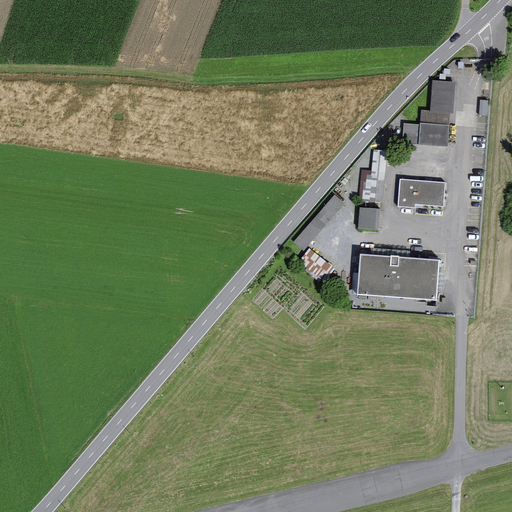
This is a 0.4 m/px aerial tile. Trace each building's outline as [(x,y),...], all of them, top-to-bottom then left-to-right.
[(452,113),(453,82),(431,81),(429,112),(452,113)] [(449,115),(421,113),(420,124),(402,122),(400,148),(436,150),(436,147),(447,147),(449,115)] [(387,152),(374,151),(372,172),(361,171),(358,201),(383,202),(387,152)] [(446,183),(400,179),(398,208),(416,209),(416,206),(444,208),(446,183)] [(344,203),(334,195),(295,240),(305,248),(344,203)] [(360,209),(359,230),(382,232),(383,210),(360,209)] [(309,250),(298,263),(324,284),(336,270),(309,250)] [(442,262),(363,256),(360,297),(440,303),(442,262)]
